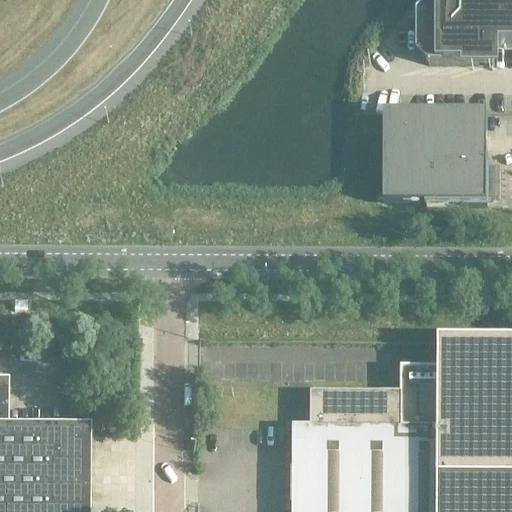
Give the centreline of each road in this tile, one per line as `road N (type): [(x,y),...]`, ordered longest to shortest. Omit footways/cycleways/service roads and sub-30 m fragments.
road 1 (secondary): [(511,267),(172,261)]
road 2 (unclassified): [(172,261),(168,511)]
road 3 (motorway): [(0,154),(47,138),(108,100),(154,52),(185,0)]
road 4 (secondary): [(172,261),(0,260)]
road 5 (motorway): [(104,0),(80,41),(0,97)]
